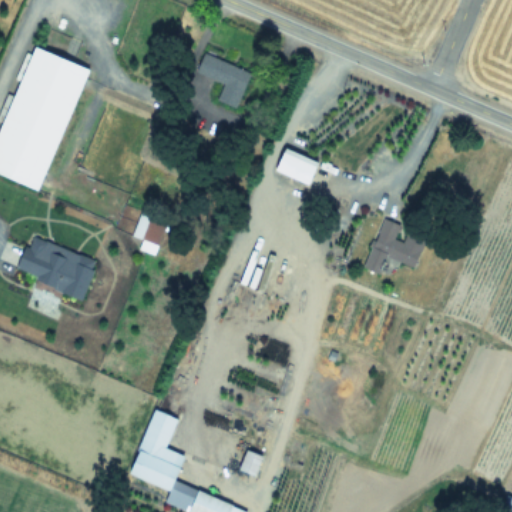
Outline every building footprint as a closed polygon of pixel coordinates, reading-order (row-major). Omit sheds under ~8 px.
[(0,177),(35,191),(84,68),(29,47),(15,83),(12,82),(0,111),(0,177)] [(221,83),(215,102),(235,109),(248,71),(199,54),(193,73),(221,83)] [(307,185),(316,162),(279,147),(270,170),(307,185)] [(128,235),(139,240),(136,247),(150,254),(165,225),(140,212),(128,235)] [(360,268),(376,273),(381,259),(410,269),(417,247),(373,232),(360,268)] [(267,420),(279,388),(264,382),(252,414),(267,420)] [(125,476),(166,491),(164,497),(187,505),(184,511),(244,511),(245,510),(169,483),(179,455),(162,449),(173,418),(149,409),(125,476)] [(251,477),(259,455),(243,449),(234,471),(251,477)] [(511,511),(511,501),(501,497),(495,511),(511,511)]
